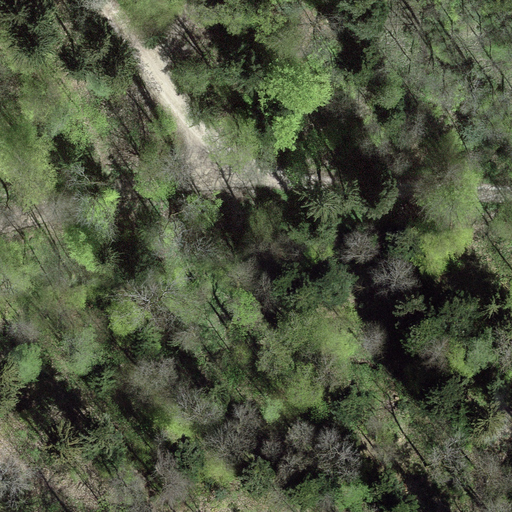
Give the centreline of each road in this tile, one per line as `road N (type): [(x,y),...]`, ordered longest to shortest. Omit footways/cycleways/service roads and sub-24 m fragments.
road 1 (track): [(511,189),(336,183),(230,158),(188,121),(104,0)]
road 2 (track): [(230,158),(0,224)]
